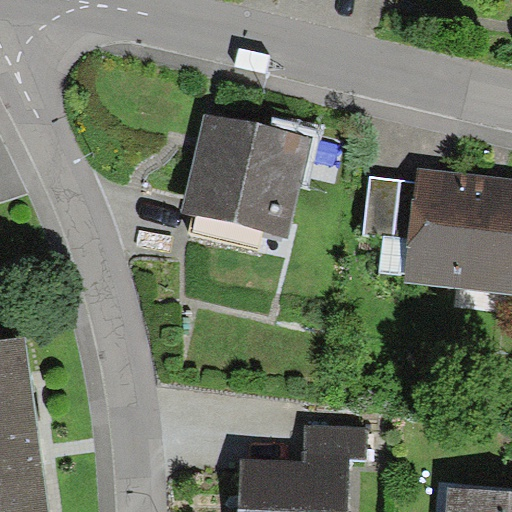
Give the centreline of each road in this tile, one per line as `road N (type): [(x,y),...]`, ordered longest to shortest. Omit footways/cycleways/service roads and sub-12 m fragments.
road 1 (residential): [(145,511),(127,373),(104,278),(24,86),(18,0)]
road 2 (residential): [(18,0),(127,13),(511,106)]
